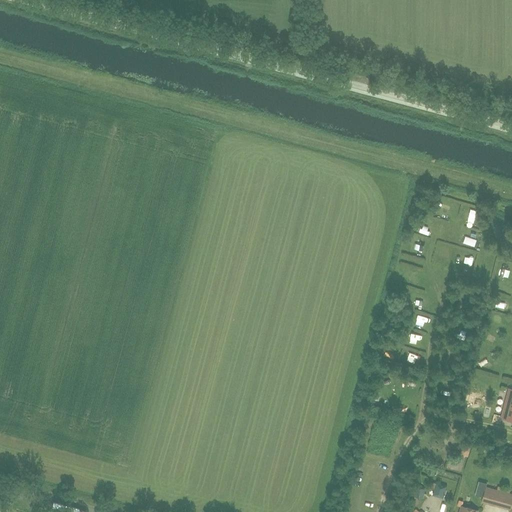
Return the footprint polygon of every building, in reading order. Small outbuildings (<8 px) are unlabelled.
[(451,220),(459,216),(455,209),(447,213),(451,220)] [(423,310),(427,302),(421,299),(417,307),(423,310)] [(508,313),(510,304),(502,302),(500,311),(508,313)] [(416,332),(415,343),(424,343),(425,333),(416,332)] [(446,357),(455,361),(459,353),(450,349),(446,357)] [(468,457),(471,448),(463,445),(460,455),(468,457)] [(494,470),(502,473),(506,461),(498,458),(494,470)] [(436,483),(433,495),(443,498),(446,486),(436,483)] [(414,497),(423,499),(425,489),(416,487),(414,497)] [(511,494),(486,487),(482,502),(511,510),(511,505),(511,494)]
